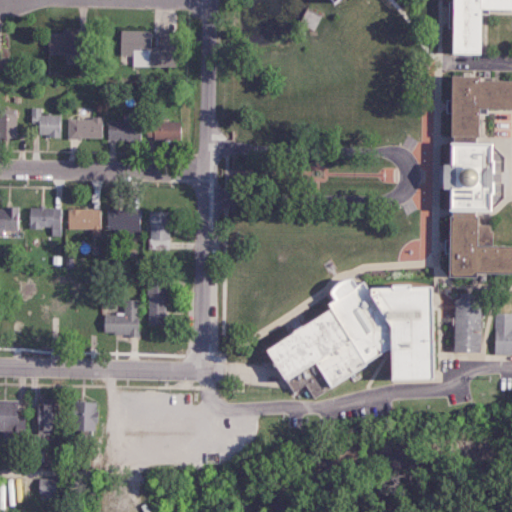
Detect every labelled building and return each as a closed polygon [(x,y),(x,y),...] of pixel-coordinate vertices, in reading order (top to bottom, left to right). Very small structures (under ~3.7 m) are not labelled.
[(339,0),(330,8),(323,0),(339,0)] [(511,0),(447,0),(446,62),(476,63),(477,17),(511,17),(511,0)] [(149,30),(119,30),(118,55),(132,56),(132,66),(175,66),(175,55),(168,55),(168,48),(149,47),(149,30)] [(46,53),(70,53),(69,32),(46,33),(46,53)] [(447,77),(511,79),(511,120),(477,119),(475,152),(444,150),(447,77)] [(40,108),(30,107),(30,122),(37,122),(37,135),(61,136),(61,115),(40,115),(40,108)] [(0,137),(16,137),(15,109),(0,109),(0,137)] [(66,138),(102,138),(103,118),(67,117),(66,138)] [(138,140),(138,120),(106,120),(106,140),(138,140)] [(179,140),(178,121),(146,121),(146,140),(179,140)] [(444,150),(442,224),(489,226),(489,197),(500,197),(501,166),(487,166),(488,151),(444,150)] [(19,230),(20,207),(0,206),(0,235),(2,236),(2,229),(19,230)] [(50,235),(59,235),(59,207),(28,206),(27,227),(50,227),(50,235)] [(99,228),(98,208),(66,209),(67,228),(99,228)] [(106,209),(106,235),(138,235),(138,210),(106,209)] [(169,211),(149,211),(148,248),(168,248),(169,211)] [(442,224),(441,288),(511,288),(511,252),(473,252),(473,224),(442,224)] [(259,358),(282,390),(313,374),(327,395),(384,357),(385,390),(430,393),(428,285),(365,285),(346,274),(332,277),(326,297),(330,312),(259,358)] [(165,324),(164,284),(156,284),(156,279),(146,279),(146,324),(165,324)] [(479,297),(477,360),(450,359),(452,296),(479,297)] [(137,300),(123,300),(123,313),(102,313),(102,334),(137,334),(137,300)] [(491,313),(489,356),(511,356),(511,327),(510,327),(511,314),(491,313)] [(16,400),(0,399),(0,429),(23,430),(23,418),(16,418),(16,400)] [(35,434),(54,433),(53,400),(34,401),(35,434)] [(94,431),(94,402),(70,401),(70,430),(94,431)] [(37,495),(55,496),(56,478),(37,478),(37,495)]
